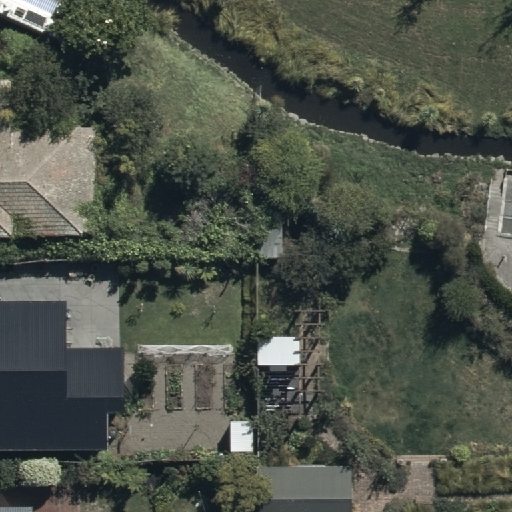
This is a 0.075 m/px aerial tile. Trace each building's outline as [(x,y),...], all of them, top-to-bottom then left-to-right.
[(511,0),(422,0),(422,1),(440,1),(440,47),(511,46),(511,0)] [(0,239),(99,238),(97,126),(17,128),(16,79),(0,79),(0,239)] [(194,252),(97,252),(97,337),(194,337),(194,252)] [(0,446),(106,446),(106,412),(125,412),(125,348),(64,349),(63,301),(0,301),(0,446)] [(348,511),(349,457),(255,457),(255,511),(348,511)] [(0,511),(32,511),(33,492),(0,492),(0,511)]
